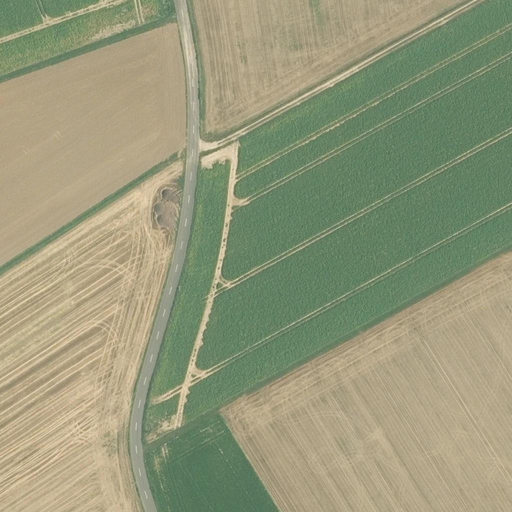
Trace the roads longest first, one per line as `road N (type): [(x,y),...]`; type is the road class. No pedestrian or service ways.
road 1 (tertiary): [(179,0),(193,151),(181,246),(136,419),(151,511)]
road 2 (track): [(136,453),(511,247)]
road 3 (track): [(484,0),(220,146),(193,151)]
road 4 (track): [(0,270),(193,151)]
road 5 (track): [(0,80),(182,15)]
